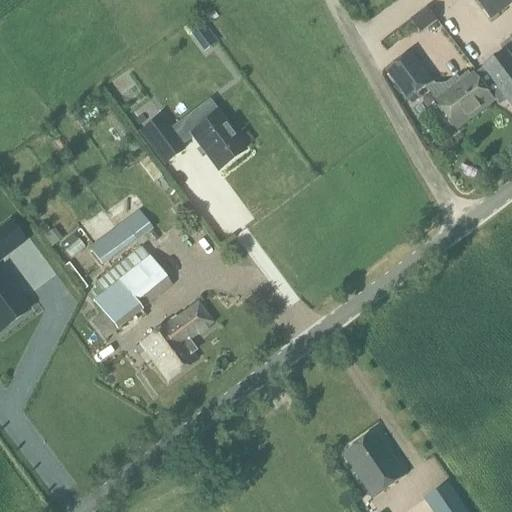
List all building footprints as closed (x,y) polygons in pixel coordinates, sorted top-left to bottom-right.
[(415,8),(409,0),(384,0),(399,20),(415,8)] [(511,0),(476,0),(491,19),(511,2),(511,0)] [(484,69),(485,71),(477,77),(499,106),(507,100),(511,106),(511,59),(506,52),(484,69)] [(447,86),(436,86),(412,53),(387,71),(409,100),(427,87),(439,103),(463,85),(458,78),(447,86)] [(475,76),(463,85),(439,103),(457,128),(493,102),(475,76)] [(244,151),(218,116),(191,135),(218,171),(244,151)] [(159,119),(140,133),(164,166),(183,151),(159,119)] [(170,243),(190,227),(178,213),(158,229),(170,243)] [(88,327),(102,344),(117,332),(117,333),(142,313),(141,311),(171,288),(149,258),(93,302),(103,315),(88,327)] [(0,334),(27,315),(0,279),(0,334)] [(208,328),(212,325),(199,306),(171,325),(184,343),(187,340),(189,342),(197,336),(201,336),(208,331),(208,328)] [(184,343),(171,325),(170,324),(135,349),(147,366),(152,362),(168,383),(197,360),(192,355),(196,352),(188,342),(189,342),(187,340),(184,343)] [(373,499),(407,476),(377,433),(344,456),(373,499)] [(466,511),(447,483),(425,500),(432,511),(466,511)]
